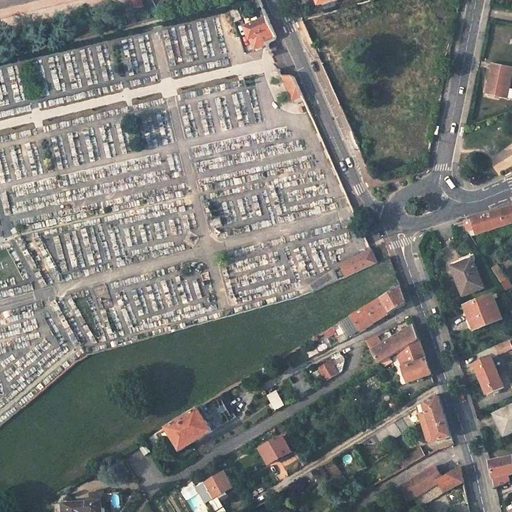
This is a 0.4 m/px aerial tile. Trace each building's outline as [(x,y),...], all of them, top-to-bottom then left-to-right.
[(255,9),(263,6),(259,0),(253,2),(255,9)] [(398,0),(403,18),(440,9),(437,0),(398,0)] [(235,6),(229,9),(235,23),(241,20),(235,6)] [(319,32),(366,21),(362,6),(306,19),(311,44),(322,42),(319,32)] [(261,20),(259,16),(255,18),(256,22),(244,27),(249,39),(256,36),(261,47),(268,44),(273,41),(275,41),(275,40),(276,39),(276,38),(276,37),(267,17),(261,20)] [(254,50),(261,47),(256,36),(249,39),(254,50)] [(349,124),(366,117),(340,56),(323,63),(349,124)] [(508,99),(511,80),(511,66),(493,63),(486,94),(508,99)] [(294,105),(304,101),(294,78),(293,77),(292,77),(291,76),(290,76),(281,75),(294,105)] [(401,96),(411,132),(427,128),(424,117),(429,115),(422,90),(401,96)] [(471,235),(511,221),(511,204),(466,220),(471,235)] [(471,235),(466,220),(458,222),(463,238),(471,235)] [(371,251),(342,264),(349,278),(377,265),(371,251)] [(483,287),(471,259),(460,264),(461,268),(453,270),(463,296),(483,287)] [(303,292),(305,297),(311,294),(315,295),(342,281),(337,271),(313,288),(303,292)] [(405,298),(401,288),(335,327),(341,338),(349,334),(350,336),(361,332),(407,305),(405,298)] [(494,294),(466,305),(476,329),(503,318),(494,294)] [(415,327),(382,347),(378,340),(382,338),(380,335),(367,342),(380,364),(398,354),(419,341),(415,327)] [(419,341),(398,354),(408,383),(432,375),(429,367),(419,341)] [(511,347),(511,346),(510,341),(495,348),(498,354),(511,347)] [(475,363),(482,380),(499,372),(498,372),(492,356),(475,363)] [(332,362),(321,368),(328,381),(340,374),(332,362)] [(505,387),(499,372),(482,380),(488,394),(505,387)] [(294,385),(300,395),(306,392),(300,382),(294,385)] [(285,404),(278,391),(268,396),(276,410),(285,404)] [(439,395),(420,406),(425,420),(431,442),(452,436),(450,430),(439,395)] [(511,403),(495,413),(505,432),(511,428),(511,403)] [(202,405),(168,425),(182,451),(216,430),(202,405)] [(394,439),(420,423),(425,420),(420,406),(411,412),(379,432),(384,440),(392,434),(394,439)] [(427,444),(431,442),(425,420),(420,423),(424,442),(427,444)] [(384,440),(379,432),(372,436),(377,445),(384,440)] [(157,447),(162,443),(157,435),(152,438),(157,447)] [(283,437),(260,450),(269,465),(291,452),(283,437)] [(419,449),(402,459),(406,467),(427,456),(421,445),(418,447),(419,449)] [(511,456),(490,461),(493,473),(496,488),(511,481),(509,473),(511,472),(511,456)] [(331,462),(326,465),(335,480),(347,486),(339,471),(337,472),(331,462)] [(436,466),(405,485),(413,498),(439,481),(445,492),(464,482),(463,477),(461,467),(443,478),(436,466)] [(310,487),(327,477),(321,468),(305,478),(310,487)] [(235,488),(226,472),(196,489),(205,505),(235,488)] [(413,498),(419,508),(445,492),(439,481),(413,498)] [(409,501),(413,498),(405,485),(401,488),(409,501)] [(104,511),(104,500),(64,502),(65,511),(104,511)]
